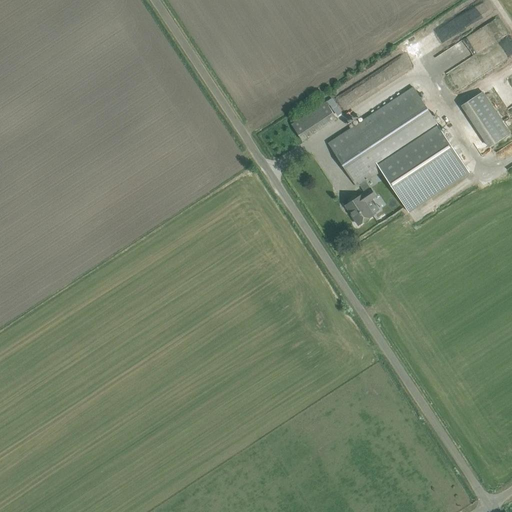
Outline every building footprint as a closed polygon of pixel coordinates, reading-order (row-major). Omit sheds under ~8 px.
[(485,38),(501,30),(497,23),(482,31),(485,38)] [(511,42),(509,38),(460,68),(467,79),(511,52),(511,42)] [(329,143),(357,187),(360,185),(366,181),(382,171),(408,211),(469,171),(414,87),(329,143)] [(474,97),(461,106),(489,147),(502,139),(510,133),(483,91),(474,97)] [(292,124),(303,141),(337,119),(326,102),(292,124)] [(361,196),(346,206),(359,225),(374,215),(373,214),(379,210),(372,199),(376,196),(366,181),(360,185),(365,192),(361,195),(361,196)]
